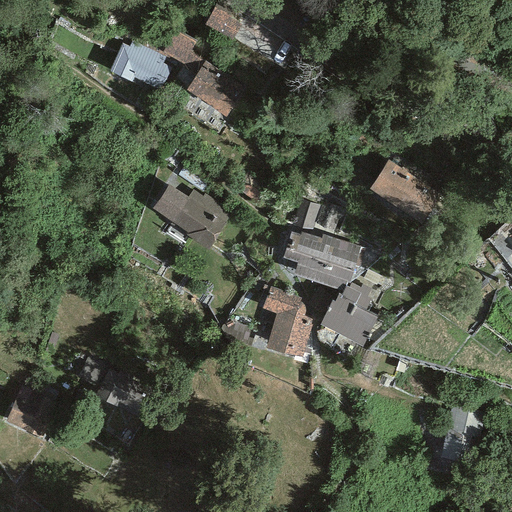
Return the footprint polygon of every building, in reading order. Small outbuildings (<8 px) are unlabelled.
[(233,8),(217,0),(215,0),(204,23),(233,39),(241,24),(228,17),(233,8)] [(194,40),(174,29),(162,50),(183,61),(194,40)] [(129,46),(121,42),(109,69),(132,80),(134,76),(161,89),(171,67),(162,62),(165,56),(132,41),(129,46)] [(245,86),(205,60),(186,87),(226,114),(245,86)] [(439,194),(386,158),(369,184),(422,219),(439,194)] [(189,195),(169,182),(153,206),(173,219),(171,223),(208,247),(232,210),(204,192),(202,195),(192,189),(189,195)] [(320,205),(300,199),(292,223),(312,229),(320,205)] [(343,208),(325,201),(316,223),(333,231),(343,208)] [(301,234),(291,231),(284,255),(298,260),(294,272),(343,287),(345,283),(349,284),(354,267),(359,268),(366,247),(322,234),(321,237),(302,231),(301,234)] [(345,283),(343,287),(342,291),(339,290),(335,298),(332,297),(320,321),(362,345),(377,314),(368,310),(371,304),(368,303),(371,297),(367,296),(372,287),(362,283),(360,286),(356,283),(354,287),(349,284),(345,283)] [(301,297),(270,285),(262,306),(276,312),(266,344),(302,354),(312,323),(311,322),(313,316),(306,314),(305,308),(305,305),(303,303),(300,301),(301,297)] [(113,364),(89,352),(78,375),(100,386),(96,393),(116,402),(118,399),(139,409),(149,388),(132,380),(137,371),(121,363),(117,371),(111,368),(113,364)] [(58,401),(22,384),(6,419),(42,436),(58,401)] [(486,412),(452,404),(441,453),(475,460),(486,412)]
